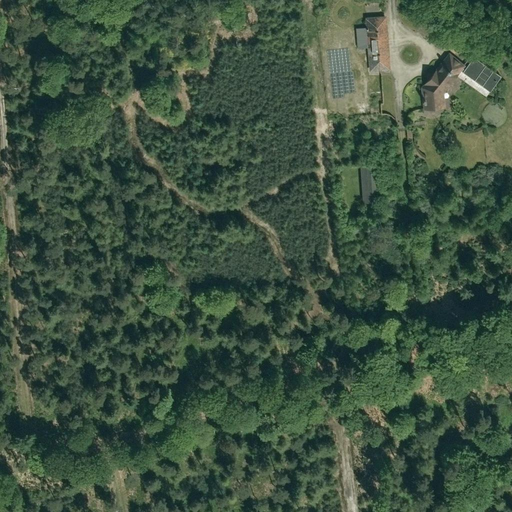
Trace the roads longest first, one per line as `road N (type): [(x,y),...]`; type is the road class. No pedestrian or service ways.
road 1 (track): [(389,0),(416,326),(340,354),(356,511)]
road 2 (track): [(0,458),(511,331)]
road 3 (track): [(30,450),(0,72)]
